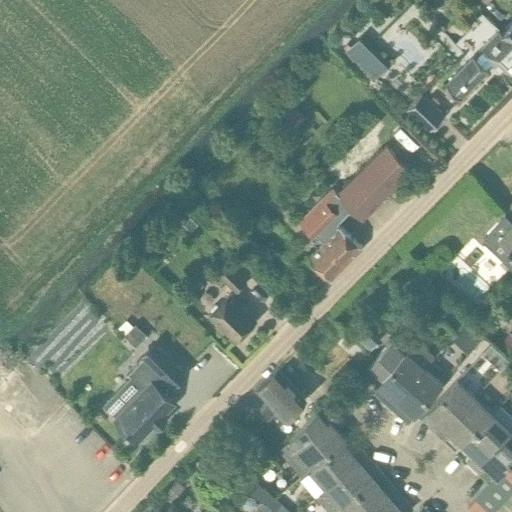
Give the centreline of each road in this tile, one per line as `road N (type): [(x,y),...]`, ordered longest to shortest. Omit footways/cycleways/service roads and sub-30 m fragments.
road 1 (unclassified): [(127,511),(511,115)]
road 2 (residential): [(461,511),(346,392)]
